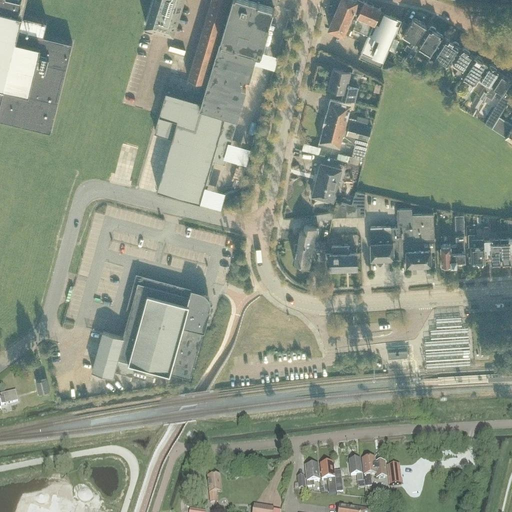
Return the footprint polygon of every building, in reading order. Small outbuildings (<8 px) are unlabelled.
[(0,0),(0,119),(50,131),(72,42),(43,35),(46,21),(42,20),(22,15),(24,7),(25,0),(0,0)] [(177,21),(180,11),(181,8),(183,1),(183,0),(152,0),(150,8),(148,13),(145,23),(173,32),(177,21)] [(260,52),(269,24),(268,24),(274,5),(257,0),(232,0),(202,102),(166,91),(154,130),(172,135),(157,189),(200,202),(204,185),(207,185),(214,159),(224,162),(245,88),(240,87),(243,77),(249,79),(257,51),(260,52)] [(203,83),(212,53),(221,23),(227,0),(211,0),(209,8),(197,48),(188,79),(203,83)] [(346,25),(368,35),(379,11),(380,10),(380,8),(381,8),(362,0),(356,0),(355,0),(333,0),(330,8),(330,9),(331,12),(335,14),(329,29),(342,34),(346,25)] [(401,19),(398,18),(396,23),(379,15),(381,11),(380,10),(379,11),(368,35),(358,56),(381,66),(401,19)] [(409,52),(414,44),(426,25),(413,17),(409,23),(403,21),(399,31),(411,39),(410,41),(412,42),(410,46),(407,44),(404,49),(409,52)] [(432,54),(443,36),(429,27),(417,45),(432,54)] [(445,37),(433,55),(432,54),(425,65),(429,67),(433,61),(434,61),(436,57),(448,65),(460,46),(445,37)] [(393,39),(389,49),(394,52),(398,42),(393,39)] [(416,45),(414,44),(409,52),(405,59),(409,62),(417,50),(414,49),(416,45)] [(452,62),(451,64),(457,68),(454,74),(460,77),(461,76),(464,72),(462,71),(472,54),(461,47),(452,62)] [(474,84),(487,63),(474,55),(461,76),(471,82),(470,84),(467,89),(471,91),(475,85),(474,84)] [(394,64),(385,60),(383,67),(391,71),(394,64)] [(478,95),(483,98),(491,85),(490,85),(499,71),(488,64),(479,78),(486,82),(478,95)] [(349,71),(333,67),(328,87),(343,91),(341,97),(354,100),(357,86),(346,84),(349,71)] [(352,72),(363,75),(363,72),(353,67),(352,72)] [(492,86),(491,85),(483,98),(485,95),(491,98),(493,94),(496,89),(503,93),(500,98),(485,123),(491,127),(499,115),(511,95),(505,91),(511,79),(500,72),(492,86)] [(446,88),(443,92),(448,96),(451,92),(446,88)] [(471,92),(466,89),(462,96),(466,98),(471,92)] [(477,107),(483,99),(478,96),(472,104),(477,107)] [(350,121),(348,130),(344,129),(347,120),(347,117),(351,104),(330,98),(326,115),(325,115),(325,116),(323,125),(319,141),(340,147),(341,141),(355,144),(351,156),(362,159),(363,159),(368,141),(371,127),(355,122),(350,121)] [(511,126),(511,123),(499,115),(491,127),(506,136),(511,127),(511,126)] [(306,141),(304,148),(320,153),(322,145),(306,141)] [(341,168),(320,163),(312,196),(332,200),(341,168)] [(347,204),(346,217),(364,216),(365,193),(355,191),(351,205),(347,204)] [(334,207),(333,211),(332,217),(340,217),(342,202),(336,200),(334,207)] [(417,265),(415,214),(411,214),(411,208),(396,209),(397,227),(398,239),(404,238),(406,258),(406,266),(417,265)] [(332,217),(333,211),(316,214),(317,220),(332,218),(332,217)] [(415,214),(417,265),(432,264),(435,264),(435,255),(431,255),(431,250),(434,250),(433,213),(415,214)] [(463,215),(454,215),(454,232),(463,231),(463,215)] [(500,262),(508,261),(510,260),(510,257),(511,256),(511,219),(507,218),(508,231),(511,231),(511,237),(499,238),(500,262)] [(300,230),(297,243),(313,246),(315,233),(317,233),(318,227),(304,224),(303,230),(300,230)] [(483,226),(484,245),(484,247),(486,246),(487,258),(491,257),(491,259),(494,262),(500,262),(499,238),(488,238),(487,225),(483,226)] [(377,262),(378,263),(380,265),(382,263),(383,262),(382,258),(406,258),(404,238),(398,239),(397,227),(390,227),(390,226),(370,227),(370,243),(371,259),(376,259),(377,262)] [(485,262),(484,247),(484,245),(472,245),(472,241),(474,241),(474,233),(468,233),(468,245),(470,245),(471,262),(476,262),(478,264),(482,264),(483,262),(485,262)] [(441,245),(441,263),(465,262),(464,235),(456,235),(456,244),(441,245)] [(326,248),(313,246),(297,243),(295,243),(294,243),(293,250),(296,250),(294,262),(309,265),(312,252),(319,253),(317,260),(324,261),(326,248)] [(162,263),(207,274),(211,254),(168,244),(167,248),(166,247),(162,263)] [(329,253),(330,269),(343,269),(343,245),(331,245),(331,253),(329,253)] [(343,245),(343,269),(357,268),(356,252),(350,252),(349,245),(343,245)] [(103,331),(92,370),(112,375),(114,370),(129,375),(142,378),(145,379),(152,381),(153,377),(155,369),(169,373),(169,372),(182,376),(190,378),(193,368),(205,324),(209,309),(210,307),(210,306),(210,304),(209,303),(209,301),(209,300),(208,298),(207,297),(206,296),(205,294),(204,293),(203,292),(202,292),(201,291),(199,290),(198,290),(196,289),(195,289),(193,289),(192,289),(190,295),(138,281),(136,286),(130,310),(122,337),(103,331)] [(306,325),(300,327),(311,350),(317,348),(306,325)] [(35,381),(38,393),(50,391),(47,378),(35,381)] [(0,399),(0,409),(1,409),(0,405),(5,404),(5,402),(10,401),(10,403),(18,401),(15,391),(0,395),(1,399),(0,399)] [(375,464),(374,459),(362,460),(364,482),(365,487),(371,487),(370,475),(376,474),(376,479),(386,478),(384,463),(375,464)] [(360,460),(349,461),(350,476),(356,475),(358,488),(364,488),(364,481),(362,482),(360,460)] [(335,486),(334,472),(333,463),(320,465),(322,480),(328,480),(329,487),(335,486)] [(386,466),(389,486),(402,484),(399,464),(386,466)] [(307,487),(314,486),(314,481),(319,481),(318,465),(305,466),(307,487)] [(334,472),(335,486),(336,493),(343,492),(340,471),(334,472)] [(207,477),(210,504),(217,503),(216,493),(221,492),(220,476),(207,477)] [(297,478),(298,484),(295,484),(294,489),(298,489),(305,490),(303,477),(297,478)] [(80,511),(81,508),(62,502),(60,501),(56,511),(49,511),(41,509),(39,511),(80,511)]
